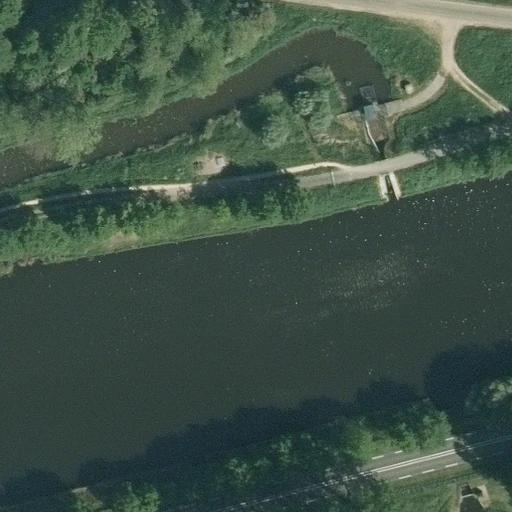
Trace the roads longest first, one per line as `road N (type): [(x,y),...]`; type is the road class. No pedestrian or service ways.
road 1 (track): [(0,225),(171,193),(371,170)]
road 2 (primary): [(219,511),(511,435)]
road 3 (unclassified): [(511,20),(338,0)]
road 4 (unclassified): [(371,170),(511,126)]
road 5 (track): [(511,123),(455,69),(443,13)]
